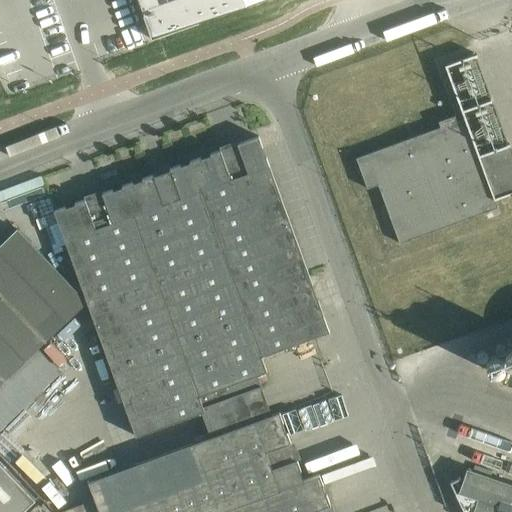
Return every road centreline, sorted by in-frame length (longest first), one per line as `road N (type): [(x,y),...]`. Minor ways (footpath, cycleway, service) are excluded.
road 1 (unclassified): [(423,511),(270,66)]
road 2 (unclassified): [(0,166),(270,66)]
road 3 (unclassified): [(270,66),(446,0)]
